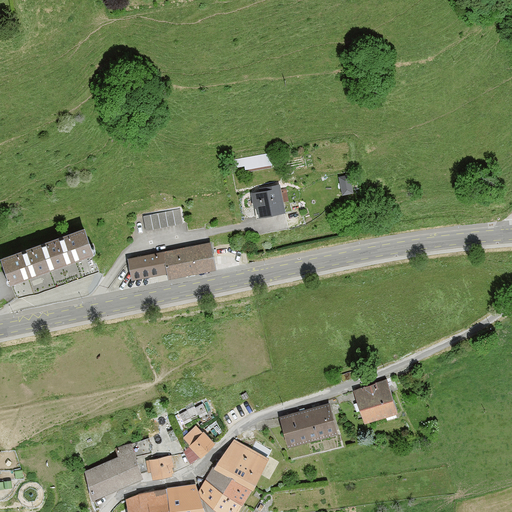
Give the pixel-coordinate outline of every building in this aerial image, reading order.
[(245,170),(273,166),(271,153),(232,159),(234,167),(245,166),(245,170)] [(343,193),(354,191),(350,173),(339,175),(343,193)] [(258,206),(259,217),(285,212),(280,184),(263,187),(264,191),(251,193),(254,207),(258,206)] [(143,216),(146,230),(183,223),(180,209),(143,216)] [(1,257),(10,283),(94,252),(84,227),(1,257)] [(169,278),(217,269),(212,242),(129,258),(133,279),(167,272),(169,278)] [(354,370),(341,374),(342,381),(356,376),(354,370)] [(387,377),(353,388),(364,421),(398,410),(387,377)] [(280,415),(288,444),(338,431),(330,401),(280,415)] [(201,456),(216,441),(203,429),(203,430),(196,424),(183,437),(190,443),(189,444),(201,456)] [(84,469),(91,497),(144,474),(137,455),(152,451),(149,437),(132,442),(131,441),(116,447),(118,454),(84,469)] [(234,438),(213,465),(232,474),(253,486),(270,455),(269,455),(272,450),(256,441),(253,448),(234,438)] [(151,470),(152,477),(173,473),(171,465),(174,465),(172,453),(146,459),(148,470),(151,470)] [(202,495),(213,503),(232,474),(213,465),(199,489),(202,495)] [(232,474),(213,503),(223,511),(236,511),(253,486),(232,474)] [(167,486),(170,511),(208,511),(204,500),(202,495),(199,489),(196,482),(167,486)] [(170,511),(167,486),(138,491),(138,492),(126,497),(126,499),(123,501),(124,511),(170,511)]
